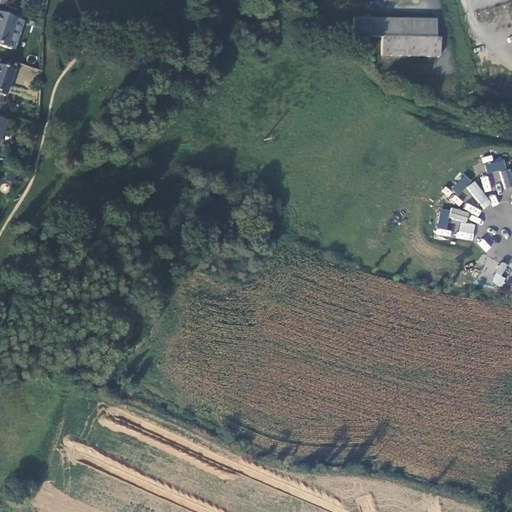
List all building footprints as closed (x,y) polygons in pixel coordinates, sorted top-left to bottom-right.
[(0,13),(0,45),(12,49),(21,20),(6,15),(0,13)] [(435,19),(353,18),(353,36),(383,36),(382,56),(439,56),(439,37),(435,37),(435,19)] [(12,71),(0,67),(0,94),(4,96),(12,71)] [(504,161),(485,167),(488,176),(507,170),(504,161)] [(485,192),(491,190),(487,176),(481,177),(485,192)] [(464,177),(451,191),(458,197),(471,183),(464,177)] [(440,211),(438,231),(447,232),(449,213),(440,211)] [(483,238),(477,243),(485,252),(491,247),(483,238)] [(501,262),(491,282),(501,286),(505,278),(501,276),(506,265),(501,262)]
